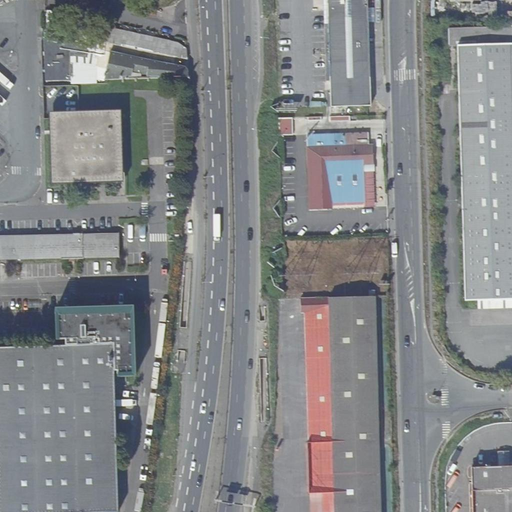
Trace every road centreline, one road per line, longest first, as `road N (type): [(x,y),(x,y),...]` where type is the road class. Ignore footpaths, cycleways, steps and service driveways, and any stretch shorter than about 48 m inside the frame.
road 1 (trunk): [(211,0),(215,292),(186,511)]
road 2 (trunk): [(225,511),(242,271),(236,0)]
road 3 (secondary): [(417,511),(403,0)]
